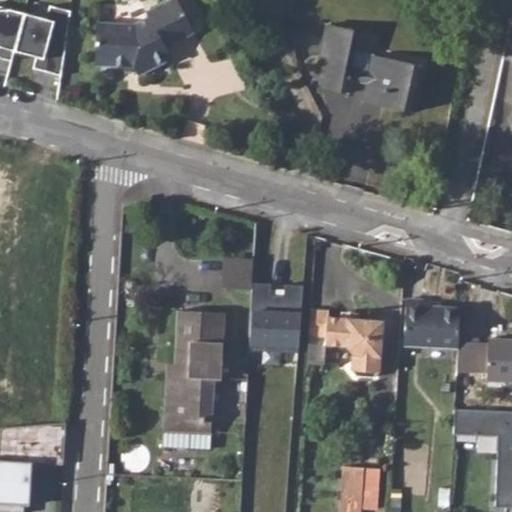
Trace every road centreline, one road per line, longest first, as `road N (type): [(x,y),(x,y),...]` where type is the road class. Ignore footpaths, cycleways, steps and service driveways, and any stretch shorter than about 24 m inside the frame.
road 1 (residential): [(111,146),(511,263)]
road 2 (residential): [(111,146),(87,511)]
